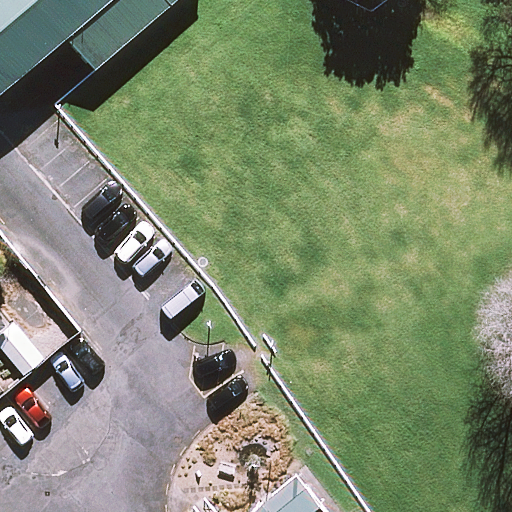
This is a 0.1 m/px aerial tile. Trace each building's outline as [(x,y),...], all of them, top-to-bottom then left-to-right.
[(0,0),(0,75),(59,27),(91,0),(0,0)] [(91,0),(59,27),(90,65),(167,0),(91,0)] [(351,193),(300,130),(267,157),(262,150),(223,181),(241,203),(206,232),(244,279),(351,193)] [(77,336),(14,256),(0,266),(0,302),(16,323),(0,335),(0,342),(26,376),(77,336)] [(266,511),(269,511),(301,485),(291,475),(258,502),(266,511)] [(323,511),(301,485),(269,511),(266,511),(258,502),(245,511),(323,511)]
